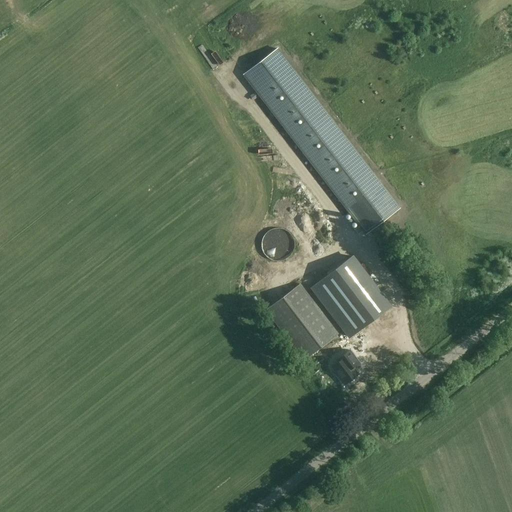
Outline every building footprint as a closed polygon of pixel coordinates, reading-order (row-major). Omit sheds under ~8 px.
[(367,235),(401,210),(278,49),(244,75),(367,235)] [(310,191),(296,201),(301,207),(314,196),(310,191)] [(352,257),(312,287),(350,337),(390,307),(352,257)] [(304,285),(274,303),(279,312),(284,310),(294,327),(296,326),(312,353),(336,338),(304,285)] [(338,362),(332,367),(333,369),(332,370),(335,374),(336,373),(345,384),(358,375),(352,367),(359,363),(350,351),(337,360),(338,362)]
